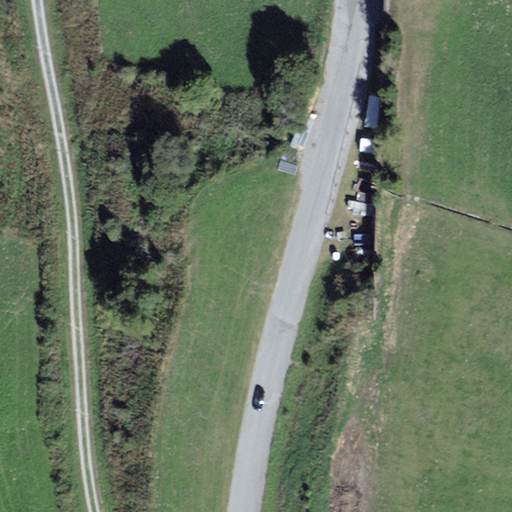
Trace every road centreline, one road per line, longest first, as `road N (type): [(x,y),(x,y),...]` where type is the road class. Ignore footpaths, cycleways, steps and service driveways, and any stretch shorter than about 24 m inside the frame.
road 1 (track): [(39,0),(108,511)]
road 2 (primary): [(429,511),(419,0)]
